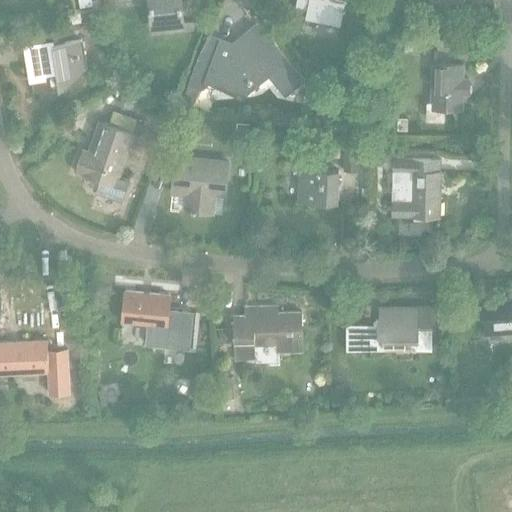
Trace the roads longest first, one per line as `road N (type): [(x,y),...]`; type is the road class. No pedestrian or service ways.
road 1 (residential): [(508,255),(369,269),(124,254),(67,231),(21,194),(0,136)]
road 2 (residential): [(508,255),(511,0)]
